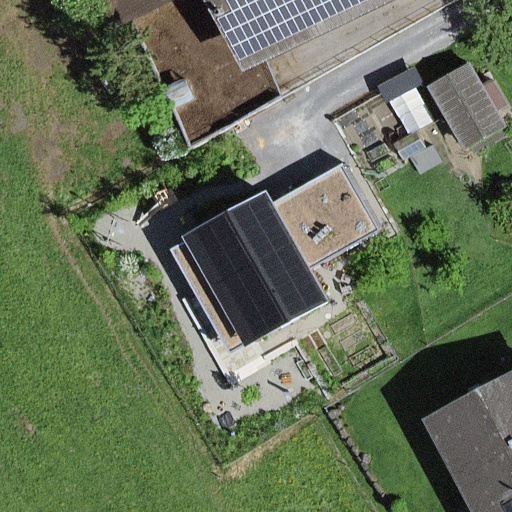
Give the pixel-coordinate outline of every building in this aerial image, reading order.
[(96,0),(111,32),(179,0),(207,0),(242,75),(405,0),(96,0)] [(472,64),(429,88),(468,159),(511,135),(499,112),(509,106),(494,80),(483,85),(472,64)] [(302,91),(221,136),(250,188),(307,156),(288,121),(312,108),(302,91)] [(328,108),(312,117),(325,141),(341,131),(328,108)] [(511,511),(511,373),(424,420),(473,511),(511,511)]
